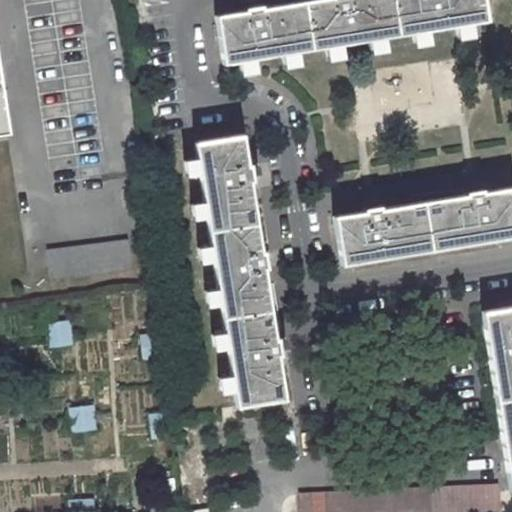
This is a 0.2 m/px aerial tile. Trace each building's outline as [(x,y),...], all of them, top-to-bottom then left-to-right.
[(216,16),(224,63),(260,57),(476,22),(485,20),(482,0),(310,0),(261,8),(261,6),(245,8),(245,11),(216,16)] [(247,165),(242,136),(194,143),(236,406),(284,398),(277,354),(280,354),(277,338),(275,338),(263,268),(266,267),(263,251),(261,252),(249,181),(252,180),(249,164),(247,165)] [(364,211),(334,216),(342,264),(511,236),(511,188),(511,187),(482,192),(481,190),(466,192),(466,195),(380,209),(379,206),(364,209),(364,211)] [(51,281),(132,270),(130,254),(128,240),(47,251),(49,267),(51,281)] [(510,490),(511,489),(511,307),(482,312),(510,490)] [(46,324),(47,347),(73,346),(71,321),(46,324)] [(141,336),(143,361),(154,360),(151,334),(141,336)] [(68,407),(70,432),(95,431),(93,406),(68,407)] [(149,415),(151,439),(163,438),(160,412),(149,415)] [(175,475),(179,511),(206,511),(202,472),(175,475)] [(461,511),(499,510),(498,483),(299,493),(299,511),(461,511)] [(69,500),(69,511),(95,510),(95,498),(69,500)]
